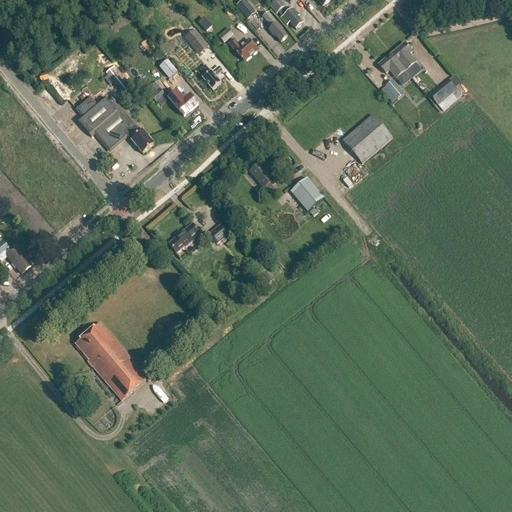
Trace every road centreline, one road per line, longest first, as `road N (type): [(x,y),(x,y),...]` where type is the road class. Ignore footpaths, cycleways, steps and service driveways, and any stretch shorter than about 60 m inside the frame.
road 1 (tertiary): [(121,209),(369,0)]
road 2 (residential): [(121,209),(0,64)]
road 3 (tertiary): [(0,312),(121,209)]
